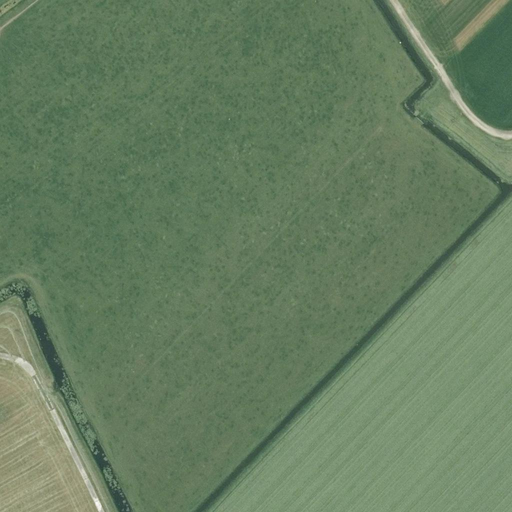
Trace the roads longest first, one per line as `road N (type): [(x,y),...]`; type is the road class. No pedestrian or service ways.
road 1 (track): [(394,0),(464,110),(490,131),(511,131)]
road 2 (track): [(0,360),(32,378),(96,511)]
